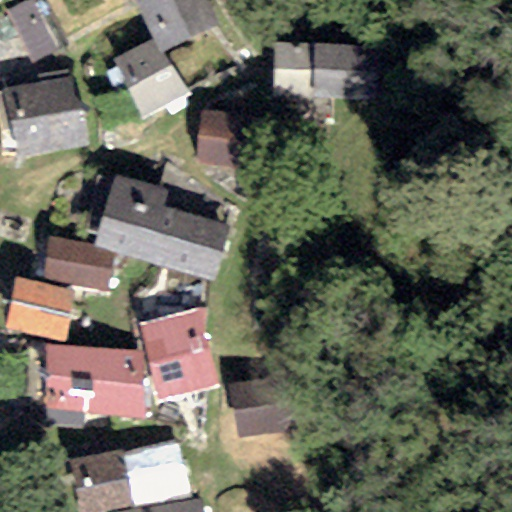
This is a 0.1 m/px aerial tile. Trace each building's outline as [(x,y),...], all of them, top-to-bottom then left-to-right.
[(70,46),(45,0),(25,0),(11,7),(40,62),(70,46)] [(200,0),(152,0),(133,13),(150,49),(113,68),(139,125),(188,98),(160,64),(217,32),(200,0)] [(380,52),(271,53),(272,107),(381,105),(380,52)] [(23,134),(6,138),(14,170),(90,151),(73,83),(15,98),(23,134)] [(256,125),(200,119),(194,175),(250,181),(256,125)] [(165,200),(114,189),(96,250),(47,246),(43,287),(109,296),(110,266),(212,289),(226,234),(162,216),(165,200)] [(74,302),(14,291),(4,341),(65,353),(74,302)] [(197,320),(137,335),(157,412),(216,396),(197,320)] [(141,358),(43,359),(43,423),(142,422),(141,358)] [(286,383),(227,395),(238,448),(297,436),(286,383)] [(176,448),(69,474),(74,511),(199,511),(197,503),(188,504),(176,448)]
